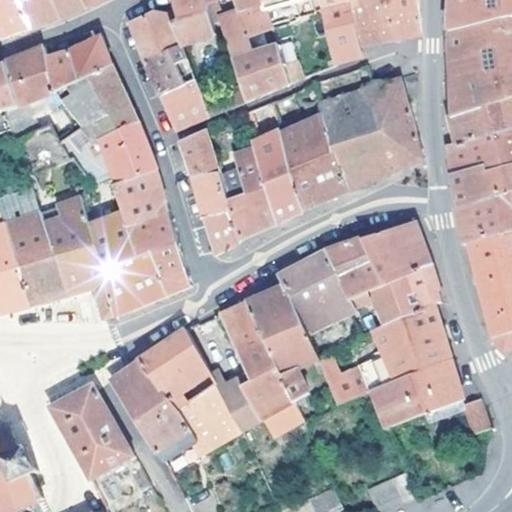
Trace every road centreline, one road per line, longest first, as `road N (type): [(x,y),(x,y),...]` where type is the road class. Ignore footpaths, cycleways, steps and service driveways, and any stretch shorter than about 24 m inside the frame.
road 1 (residential): [(212,285),(168,142),(109,12)]
road 2 (residential): [(212,285),(363,207),(442,191)]
road 3 (residential): [(12,343),(119,339),(169,319),(212,285)]
road 4 (tertiary): [(438,0),(434,100),(442,191)]
road 5 (residential): [(67,511),(75,508),(12,343)]
road 6 (tertiary): [(442,191),(491,365)]
